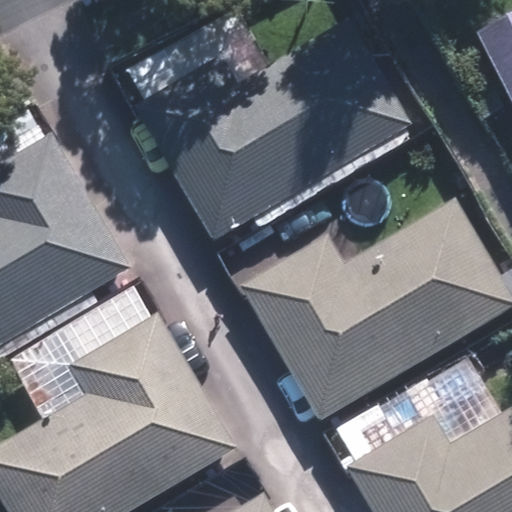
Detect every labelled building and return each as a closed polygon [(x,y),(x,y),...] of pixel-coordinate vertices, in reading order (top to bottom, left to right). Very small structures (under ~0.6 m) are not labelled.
[(511,21),(468,44),(511,129),(511,21)] [(405,130),(343,24),(232,90),(215,60),(128,110),(208,246),(405,130)] [(140,100),(166,84),(148,56),(123,72),(140,100)] [(44,148),(30,127),(0,144),(0,173),(0,174),(0,356),(132,279),(52,142),(44,148)] [(511,309),(449,205),(338,269),(321,239),(233,291),(314,426),(511,309)] [(0,502),(5,511),(114,511),(231,444),(151,307),(64,359),(82,389),(0,436),(0,502)] [(511,511),(511,408),(443,449),(426,420),(339,471),(363,511),(511,511)] [(270,511),(257,488),(217,511),(270,511)]
